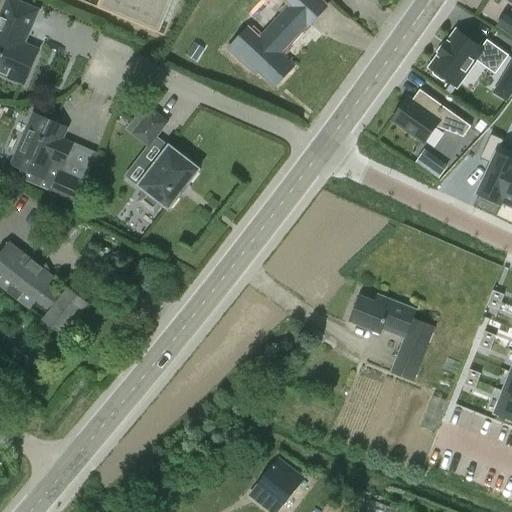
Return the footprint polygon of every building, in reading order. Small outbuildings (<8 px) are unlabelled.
[(8,0),(0,19),(0,72),(24,83),(38,50),(22,43),(37,10),(13,0),(8,0)] [(99,0),(96,8),(165,36),(179,0),(99,0)] [(257,42),(245,31),(224,53),(250,78),(253,75),(271,92),(289,74),(270,56),(288,38),(292,41),(306,27),(307,28),(322,13),(308,0),(290,0),(285,6),(288,10),(257,42)] [(511,37),(511,18),(506,14),(497,27),(511,37)] [(439,54),(439,55),(438,55),(439,56),(431,68),(433,70),(434,74),(442,80),(447,79),(457,87),(476,60),(496,74),(509,56),(487,40),(481,49),(457,31),(448,43),(448,42),(447,43),(447,44),(440,55),(439,54)] [(471,126),(426,94),(418,105),(412,101),(409,98),(393,120),(425,143),(436,127),(464,137),(471,126)] [(151,111),(132,135),(148,147),(167,123),(151,111)] [(10,168),(20,172),(18,177),(51,192),(59,172),(60,173),(72,145),(58,139),(62,129),(64,129),(64,130),(65,131),(66,129),(33,114),(10,168)] [(502,202),(511,180),(511,159),(498,153),(504,140),(492,134),(481,158),(492,163),(479,193),(502,204),(503,202),(502,202)] [(140,199),(141,204),(151,212),(155,211),(161,204),(168,210),(179,196),(178,195),(187,184),(188,185),(199,171),(169,147),(138,187),(146,192),(140,199)] [(425,153),(418,163),(439,178),(446,168),(425,153)] [(49,195),(76,207),(86,184),(60,173),(59,172),(51,192),(49,195)] [(511,180),(502,202),(503,202),(511,206),(511,180)] [(54,277),(10,243),(0,255),(0,286),(29,309),(36,300),(51,311),(44,320),(63,335),(88,303),(69,288),(63,296),(48,284),(54,277)] [(493,290),(490,298),(501,302),(504,295),(493,290)] [(390,375),(412,384),(419,367),(434,328),(413,319),(416,312),(377,296),(374,303),(359,297),(349,322),(380,334),(381,330),(404,339),(397,358),(390,375)] [(498,310),(501,302),(490,298),(487,305),(498,310)] [(481,338),(492,342),(495,335),(484,330),(481,338)] [(489,350),(492,342),(481,338),(478,345),(489,350)] [(466,376),(477,380),(480,373),(469,368),(466,376)] [(474,388),(477,380),(466,376),(463,383),(474,388)] [(511,419),(511,394),(504,391),(495,413),(511,419)] [(436,429),(447,402),(435,397),(424,424),(436,429)] [(261,482),(287,503),(304,481),(278,461),(261,482)]
